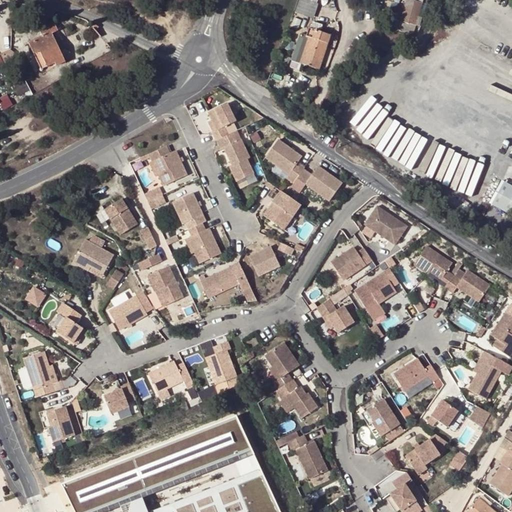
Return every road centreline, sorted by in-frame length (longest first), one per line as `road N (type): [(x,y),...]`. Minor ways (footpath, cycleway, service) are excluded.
road 1 (unclassified): [(95,355),(129,362),(284,305)]
road 2 (unclassified): [(0,193),(172,98)]
road 3 (residential): [(511,268),(374,183)]
road 4 (residential): [(45,0),(190,56)]
road 5 (unclassified): [(284,305),(340,217),(374,183)]
road 6 (unclassified): [(235,225),(172,98)]
road 7 (unclassified): [(307,133),(347,34),(344,0)]
